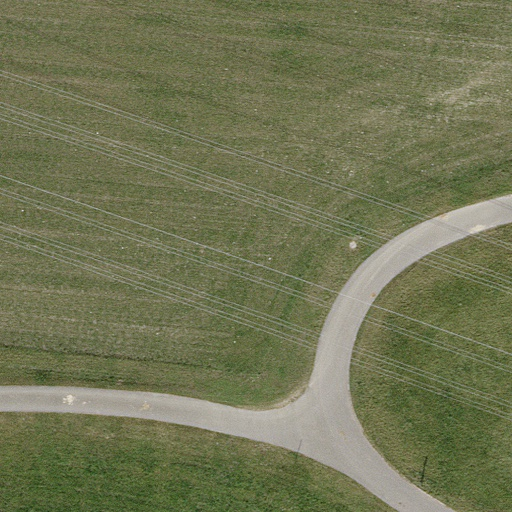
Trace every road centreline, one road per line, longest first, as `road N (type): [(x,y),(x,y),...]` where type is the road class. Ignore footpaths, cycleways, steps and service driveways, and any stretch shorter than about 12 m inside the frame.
road 1 (track): [(427,511),(337,440),(126,403),(0,404)]
road 2 (track): [(337,440),(340,346),(391,268),(511,211)]
